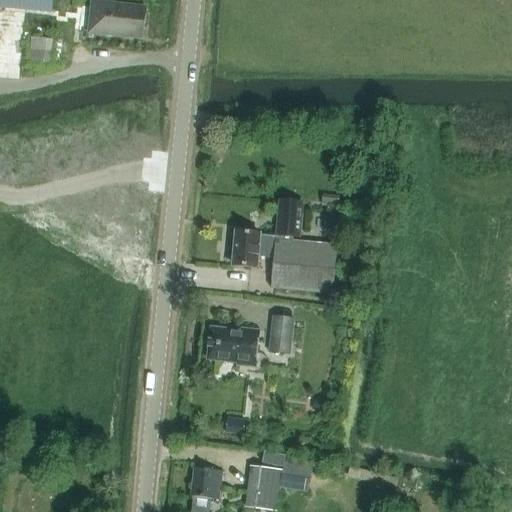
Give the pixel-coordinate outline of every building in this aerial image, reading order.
[(142,38),(146,10),(93,4),(90,32),(142,38)] [(32,37),(30,62),(50,63),(52,39),(32,37)] [(343,213),(344,198),(325,196),(324,211),(343,213)] [(258,257),(274,258),(271,289),(333,295),(337,247),(286,242),(287,239),(299,240),(302,203),(280,201),(276,238),(259,236),(260,233),(236,231),(233,267),(257,268),(258,257)] [(268,353),(291,355),(295,319),(273,316),(268,353)] [(242,330),(242,333),(211,329),(207,360),(255,365),(259,332),(242,330)] [(283,468),(285,457),(284,456),(265,452),(263,464),(283,468)] [(283,468),(283,471),(280,489),(308,492),(312,460),(285,457),(283,468)] [(280,489),(283,471),(250,467),(245,508),(277,511),(280,489)] [(209,511),(211,501),(218,502),(222,472),(195,468),(191,498),(194,498),(191,511),(209,511)]
